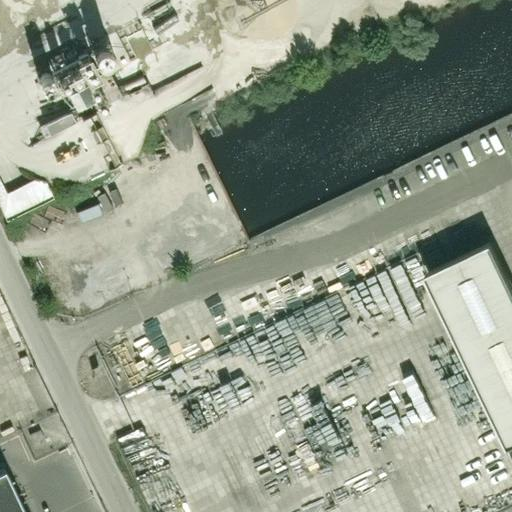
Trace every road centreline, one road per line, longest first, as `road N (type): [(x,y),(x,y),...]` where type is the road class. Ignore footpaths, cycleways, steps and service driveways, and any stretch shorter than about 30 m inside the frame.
road 1 (unknown): [(45,350),(496,169)]
road 2 (unclassified): [(122,511),(0,255)]
